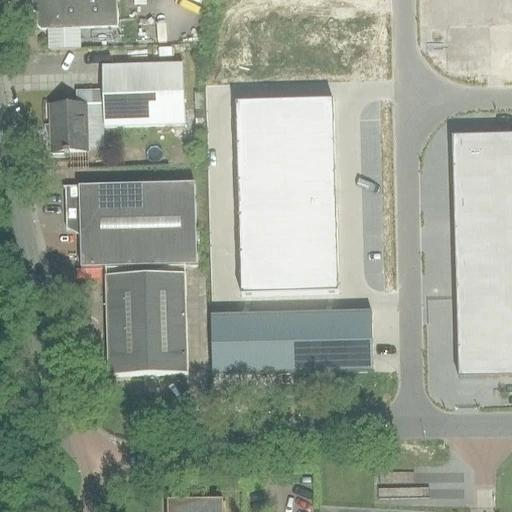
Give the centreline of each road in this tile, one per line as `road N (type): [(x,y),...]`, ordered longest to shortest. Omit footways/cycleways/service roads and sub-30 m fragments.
road 1 (unknown): [(406,101),(249,99),(228,114),(225,268),(240,294),(272,304),(412,304)]
road 2 (unclassified): [(73,475),(214,437),(511,425)]
road 3 (unclassified): [(73,475),(0,130)]
